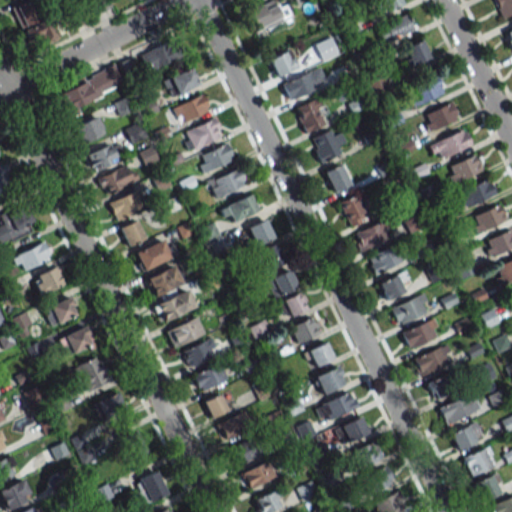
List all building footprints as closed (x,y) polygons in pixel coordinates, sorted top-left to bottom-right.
[(55,38),(38,0),(25,0),(11,6),(28,49),(55,38)] [(290,17),(285,3),(276,7),(272,0),(269,0),(247,9),(255,31),(290,17)] [(380,0),(386,11),(402,3),(399,0),(380,0)] [(511,0),(491,0),(502,18),(511,12),(511,0)] [(375,28),(383,44),(413,29),(405,14),(375,28)] [(511,28),(502,33),(510,51),(511,50),(511,28)] [(147,73),(176,54),(167,39),(137,58),(147,73)] [(428,58),(419,40),(401,48),(410,66),(428,58)] [(275,76),(295,65),(287,49),(266,60),(275,76)] [(280,85),(288,101),(324,82),(316,66),(280,85)] [(63,111),(121,87),(113,67),(55,90),(63,111)] [(161,80),(169,97),(197,84),(189,67),(161,80)] [(442,93),(436,75),(404,86),(410,104),(442,93)] [(368,82),(375,98),(388,91),(380,76),(368,82)] [(177,122),(207,110),(201,94),(171,106),(177,122)] [(327,121),(317,97),(292,108),(303,132),(327,121)] [(425,128),(455,120),(451,104),(421,112),(425,128)] [(77,144),(103,133),(96,116),(70,126),(77,144)] [(180,130),(186,149),(219,137),(213,119),(180,130)] [(345,149),(335,127),(307,139),(318,162),(345,149)] [(468,143),(461,128),(427,145),(434,160),(468,143)] [(91,172),(123,158),(115,140),(83,155),(91,172)] [(231,161),(225,145),(195,155),(200,171),(231,161)] [(447,165),(472,154),(479,170),(450,184),(446,175),(450,173),(447,165)] [(0,196),(16,189),(4,162),(0,164),(0,196)] [(331,192),(351,182),(342,162),(321,172),(331,192)] [(102,195),(134,181),(126,164),(95,179),(102,195)] [(215,197),(245,182),(237,167),(207,182),(215,197)] [(459,190),(485,178),(492,194),(463,208),(459,200),(463,198),(459,190)] [(106,201),(113,220),(141,210),(134,191),(106,201)] [(236,218),(255,209),(249,194),(229,202),(236,218)] [(365,216),(351,195),(336,204),(350,226),(365,216)] [(471,215),(497,203),(504,219),(475,233),(471,225),(475,223),(471,215)] [(0,222),(0,243),(33,228),(23,206),(0,216),(0,221),(0,223),(0,222)] [(272,237),(262,218),(244,228),(255,247),(272,237)] [(143,238),(133,220),(117,228),(126,247),(143,238)] [(359,249),(386,240),(379,222),(352,232),(359,249)] [(484,240),(510,228),(511,232),(511,246),(488,258),(484,250),(488,248),(484,240)] [(133,252),(159,239),(168,257),(142,270),(133,252)] [(11,257),(19,272),(50,256),(42,241),(11,257)] [(255,253),(264,272),(284,263),(275,244),(255,253)] [(365,257),(371,273),(395,264),(389,248),(365,257)] [(493,266),(511,256),(511,277),(497,285),(494,277),(498,275),(493,266)] [(144,278),(171,264),(180,282),(153,296),(144,278)] [(38,295),(62,283),(53,265),(29,278),(38,295)] [(273,299),(296,287),(287,269),(264,281),(273,299)] [(375,283),(383,300),(401,292),(394,275),(375,283)] [(154,303),(180,290),(189,308),(163,321),(154,303)] [(277,303),(285,318),(307,306),(298,290),(277,303)] [(396,324),(428,308),(420,292),(388,309),(396,324)] [(49,326),(77,313),(69,296),(41,308),(49,326)] [(319,332),(311,315),(288,326),(295,342),(319,332)] [(166,329),(193,316),(202,334),(175,347),(166,329)] [(399,332),(406,348),(437,334),(430,318),(399,332)] [(64,355),(90,343),(83,326),(56,338),(64,355)] [(178,351),(184,366),(215,353),(209,338),(178,351)] [(311,367),(332,358),(324,341),(304,351),(311,367)] [(411,356),(417,374),(449,364),(443,346),(411,356)] [(109,379),(96,355),(72,367),(85,391),(109,379)] [(197,391),(224,377),(217,363),(189,376),(197,391)] [(313,377),(322,394),(344,382),(335,365),(313,377)] [(458,388),(451,371),(424,382),(430,398),(458,388)] [(357,406),(351,390),(316,404),(323,420),(357,406)] [(93,402),(102,420),(124,409),(114,391),(93,402)] [(436,408),(445,425),(475,409),(466,392),(436,408)] [(225,410),(218,393),(202,401),(209,417),(225,410)] [(221,441),(249,431),(242,412),(214,422),(221,441)] [(344,443),(367,433),(358,415),(336,426),(344,443)] [(472,442),(466,426),(449,432),(454,448),(472,442)] [(145,451),(132,429),(119,436),(131,458),(145,451)] [(227,449),(234,464),(257,454),(250,438),(227,449)] [(352,451),(359,467),(381,457),(373,441),(352,451)] [(461,456),(468,475),(494,464),(486,446),(461,456)] [(511,458),(511,448),(501,454),(505,462),(511,458)] [(0,479),(16,473),(8,455),(0,458),(0,479)] [(247,488),(273,474),(265,460),(239,474),(247,488)] [(368,493),(392,483),(386,465),(361,475),(368,493)] [(165,492),(154,470),(131,482),(142,504),(165,492)] [(480,500),(502,491),(494,472),(472,482),(480,500)] [(0,499),(5,509),(30,497),(21,479),(0,488),(0,499)] [(252,497),(256,511),(265,511),(284,506),(278,488),(252,497)] [(374,511),(393,511),(405,507),(397,490),(370,503),(374,511)] [(488,511),(511,511),(511,495),(486,505),(488,511)]
